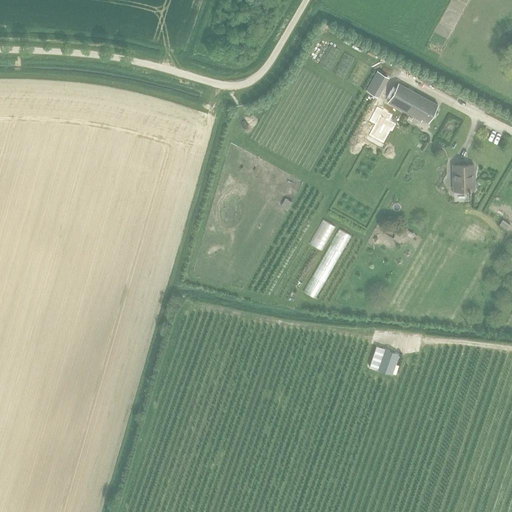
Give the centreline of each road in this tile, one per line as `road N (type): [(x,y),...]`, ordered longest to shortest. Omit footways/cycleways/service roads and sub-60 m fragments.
road 1 (unclassified): [(0,50),(114,57),(239,87),(264,73),(308,0)]
road 2 (track): [(511,351),(187,304)]
